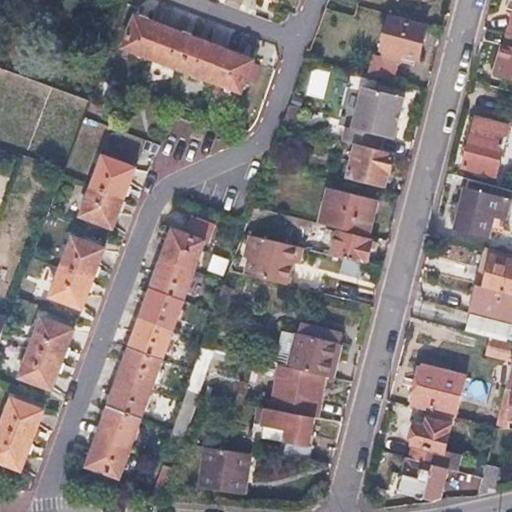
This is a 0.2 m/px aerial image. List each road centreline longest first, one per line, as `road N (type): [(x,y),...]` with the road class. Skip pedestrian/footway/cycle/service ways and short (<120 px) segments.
road 1 (residential): [(50,511),(45,501),(173,187),(259,151),(299,40)]
road 2 (residential): [(469,0),(338,511)]
road 3 (residential): [(185,0),(299,40)]
